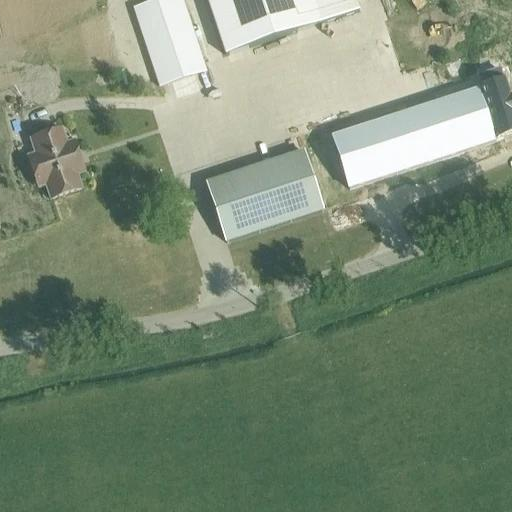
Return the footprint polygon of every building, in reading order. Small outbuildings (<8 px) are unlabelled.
[(181,0),(169,0),(148,7),(134,12),(159,89),(206,73),(181,0)] [(206,0),(227,60),(359,14),(354,0),(206,0)] [(471,83),(470,81),(468,75),(463,61),(454,64),(445,67),(450,81),(453,87),(361,120),(382,182),(496,144),(496,141),(511,136),(511,100),(510,101),(505,83),(481,92),(478,81),(471,83)] [(67,145),(62,132),(30,142),(35,156),(28,158),(39,190),(46,188),(50,201),(82,191),(77,177),(84,175),(81,165),(78,166),(74,154),(77,153),(74,143),(67,145)] [(331,188),(321,192),(327,211),(370,197),(348,135),(317,146),(331,188)] [(323,213),(303,154),(207,186),(226,245),(323,213)]
